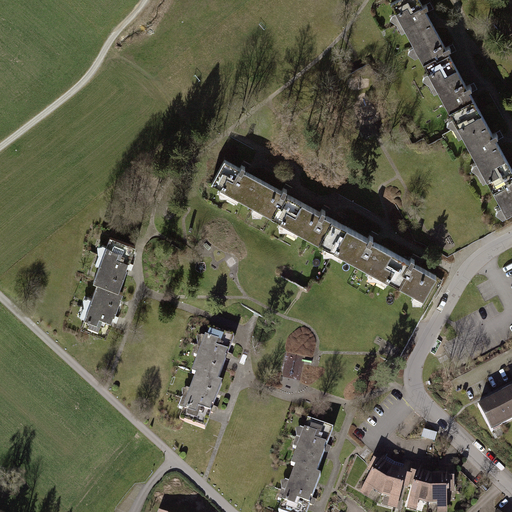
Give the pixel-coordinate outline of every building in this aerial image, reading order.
[(424,0),(403,12),(425,53),(449,39),(427,0),(424,0)] [(425,53),(448,93),(472,80),(449,39),(425,53)] [(448,93),(471,134),(495,120),(472,80),(448,93)] [(471,134),(493,174),(511,163),(511,151),(495,120),(471,134)] [(276,184),(233,161),(221,184),(263,207),(276,184)] [(511,163),(493,174),(511,207),(511,163)] [(318,207),(276,184),(263,207),(306,230),(318,207)] [(361,230),(318,207),(306,230),(348,253),(361,230)] [(404,254),(361,230),(348,253),(391,277),(404,254)] [(126,246),(114,242),(99,283),(104,284),(122,291),(135,255),(125,251),(126,246)] [(446,277),(404,254),(391,277),(434,300),(446,277)] [(122,291),(104,284),(91,319),(102,323),(104,319),(116,323),(127,293),(122,291)] [(84,300),(81,321),(87,322),(90,301),(84,300)] [(224,338),(212,334),(197,375),(202,376),(220,383),(233,347),(222,343),(224,338)] [(220,383),(202,376),(189,411),(200,415),(202,411),(214,415),(225,385),(220,383)] [(511,394),(483,409),(494,431),(511,422),(511,394)] [(324,432),(312,428),(297,468),(302,470),(320,476),(333,440),(322,437),(324,432)] [(385,496),(402,468),(392,462),(396,456),(389,452),(364,493),(371,498),(376,491),(385,496)] [(431,508),(438,476),(429,474),(431,466),(423,464),(411,511),(414,511),(419,511),(421,505),(431,508)] [(410,472),(402,468),(385,496),(395,500),(392,508),(400,511),(420,468),(413,465),(410,472)] [(447,477),(438,476),(431,508),(441,509),(440,511),(449,511),(455,470),(448,469),(447,477)] [(320,476),(302,470),(289,505),(300,509),(302,504),(314,509),(325,478),(320,476)] [(278,500),(284,502),(289,486),(283,484),(278,500)]
